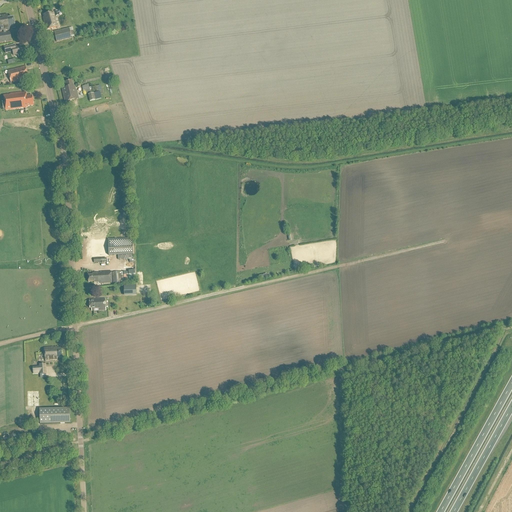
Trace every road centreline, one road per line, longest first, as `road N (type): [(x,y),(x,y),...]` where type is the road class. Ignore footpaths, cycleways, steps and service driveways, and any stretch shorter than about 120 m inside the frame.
road 1 (tertiary): [(84,511),(67,168),(27,0)]
road 2 (trunk): [(511,382),(440,511)]
